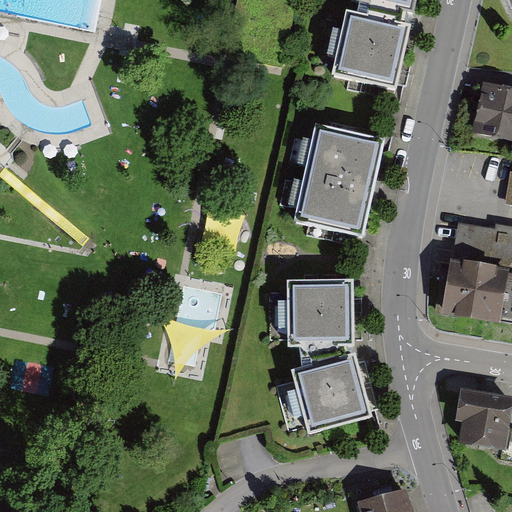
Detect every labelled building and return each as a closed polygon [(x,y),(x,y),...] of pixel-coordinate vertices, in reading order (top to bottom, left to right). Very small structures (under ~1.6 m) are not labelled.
[(298,0),(241,0),(229,60),(285,71),(298,0)] [(407,0),(344,0),(343,5),(404,17),(407,0)] [(340,16),(325,80),(389,94),(404,31),(340,16)] [(469,140),(511,147),(511,93),(478,87),(469,140)] [(379,144),(309,129),(287,229),(356,244),(379,144)] [(511,270),(511,232),(496,229),(495,235),(459,228),(454,260),(511,270)] [(511,276),(444,265),(436,322),(495,331),(511,333),(511,276)] [(345,285),(280,287),(281,354),(347,352),(345,285)] [(285,379),(301,439),(364,422),(347,362),(285,379)] [(511,406),(458,393),(450,425),(461,428),(456,447),(498,458),(511,406)] [(407,511),(402,493),(354,508),(355,511),(407,511)]
